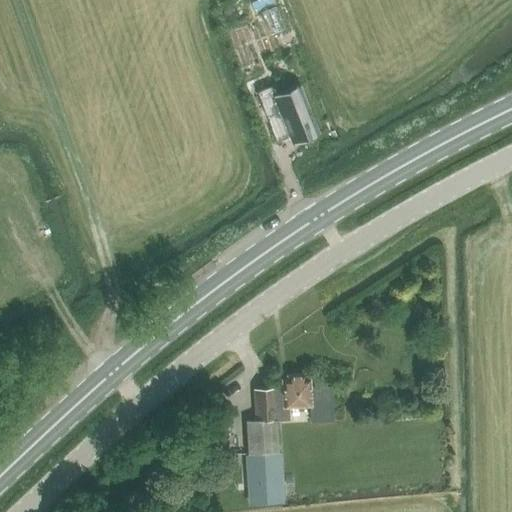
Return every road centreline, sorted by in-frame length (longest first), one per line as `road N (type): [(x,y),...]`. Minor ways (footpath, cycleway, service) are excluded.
road 1 (secondary): [(511,111),(360,193),(240,273),(107,379),(0,479)]
road 2 (unclassified): [(36,511),(256,311),(339,253),(511,158)]
road 3 (track): [(39,272),(114,373)]
